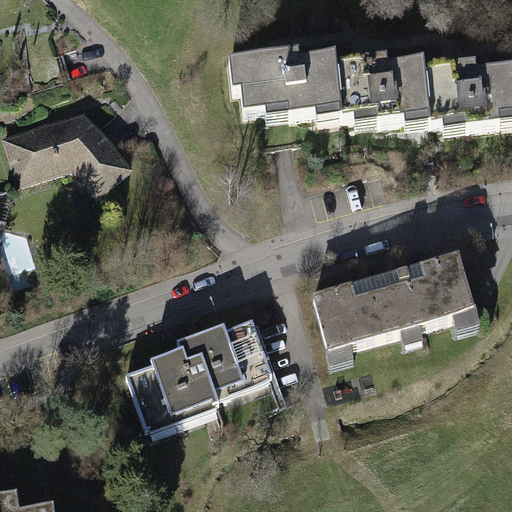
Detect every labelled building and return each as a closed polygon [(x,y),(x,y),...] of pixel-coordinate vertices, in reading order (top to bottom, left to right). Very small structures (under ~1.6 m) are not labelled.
[(286,125),(339,119),(333,70),(333,63),(298,67),(297,59),(229,66),(232,99),(238,99),(240,122),(285,117),(286,125)] [(383,65),(333,70),(339,119),(339,128),(374,124),(375,129),(426,124),(421,78),(420,71),(384,75),(383,65)] [(472,72),(421,78),(426,124),(427,133),(462,129),(462,134),(499,131),(498,123),(511,122),(511,74),(473,78),(472,72)] [(68,174),(92,202),(125,175),(79,120),(0,144),(0,146),(14,191),(68,174)] [(455,265),(310,303),(324,358),(470,320),(455,265)] [(268,381),(251,329),(222,338),(220,333),(173,349),(176,358),(146,368),(149,374),(122,383),(140,437),(217,411),(213,400),(268,381)] [(0,511),(15,511),(14,501),(0,502),(0,511)]
